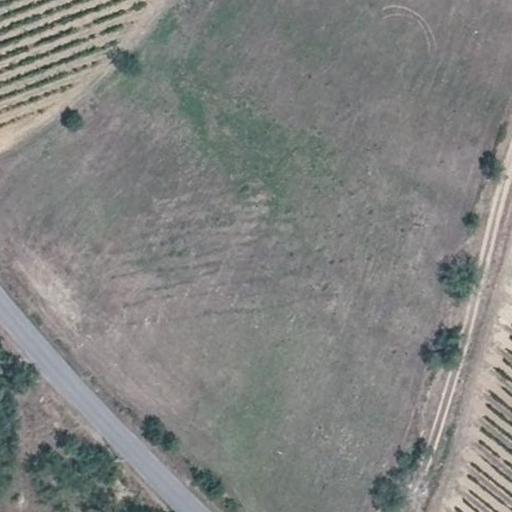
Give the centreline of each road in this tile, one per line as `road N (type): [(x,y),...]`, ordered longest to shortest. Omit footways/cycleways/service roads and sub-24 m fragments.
road 1 (track): [(409,511),(448,407),(511,181)]
road 2 (tertiary): [(189,511),(0,306)]
